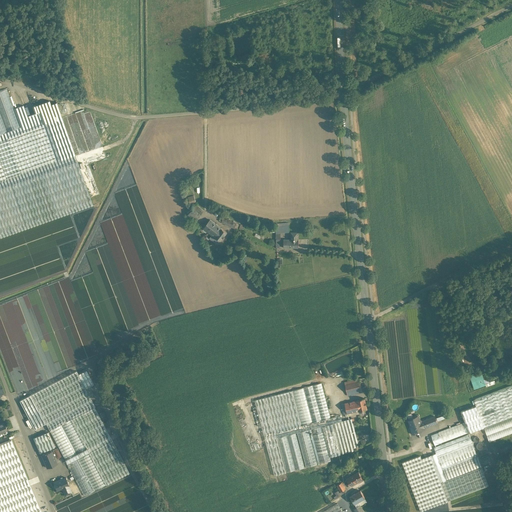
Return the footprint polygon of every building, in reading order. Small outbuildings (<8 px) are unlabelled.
[(0,134),(21,127),(14,109),(7,89),(0,91),(0,134)] [(49,100),(32,106),(35,113),(39,112),(44,124),(56,119),(55,116),(61,113),(57,102),(51,104),(49,100)] [(23,105),(14,109),(21,127),(30,123),(27,116),(23,105)] [(35,113),(27,116),(30,123),(21,127),(0,134),(0,181),(7,179),(20,174),(57,161),(44,124),(39,112),(35,113)] [(194,176),(182,183),(186,191),(189,190),(186,185),(195,179),(194,176)] [(126,191),(130,190),(132,194),(139,191),(136,184),(125,189),(126,191)] [(129,204),(130,206),(125,206),(124,188),(113,194),(125,218),(123,219),(128,229),(123,232),(125,236),(117,236),(123,248),(140,248),(141,287),(147,287),(147,285),(163,316),(186,304),(151,235),(147,235),(140,222),(140,212),(134,212),(129,204)] [(193,195),(188,197),(191,204),(197,202),(193,195)] [(196,205),(187,215),(194,222),(203,212),(200,209),(200,208),(196,205)] [(225,214),(216,210),(213,217),(222,222),(224,217),(225,214)] [(213,222),(207,217),(200,225),(214,236),(221,228),(213,222)] [(224,217),(222,222),(221,222),(231,227),(233,221),(224,217)] [(275,225),(276,239),(280,238),(280,232),(291,231),(291,224),(275,225)] [(214,236),(220,241),(227,232),(221,228),(214,236)] [(297,232),(291,232),(291,239),(283,239),(283,247),(298,247),(298,239),(297,239),(297,232)] [(82,276),(86,286),(88,285),(87,282),(89,281),(90,282),(92,282),(91,279),(95,278),(93,273),(82,276)] [(76,371),(19,401),(34,429),(46,423),(49,430),(60,425),(60,426),(72,420),(71,419),(83,412),(84,412),(94,407),(95,406),(86,389),(94,384),(86,370),(78,374),(76,371)] [(481,372),(470,376),(474,388),(485,384),(481,372)] [(360,381),(345,384),(347,395),(362,392),(360,381)] [(322,382),(255,400),(274,475),(331,460),(330,457),(354,451),(353,448),(359,446),(352,418),(342,421),(340,415),(331,417),(322,382)] [(476,405),(461,411),(464,422),(468,432),(468,433),(511,416),(511,385),(473,400),(476,405)] [(365,398),(353,401),(355,411),(367,409),(365,398)] [(353,401),(345,403),(347,413),(355,411),(353,401)] [(110,437),(94,407),(84,412),(100,443),(110,437)] [(98,441),(83,412),(71,419),(72,420),(86,448),(98,441)] [(417,415),(409,419),(412,428),(410,428),(412,434),(419,432),(418,430),(422,429),(422,428),(420,421),(417,415)] [(435,416),(420,421),(422,428),(437,422),(435,416)] [(511,417),(484,428),(489,442),(511,433),(511,417)] [(86,448),(72,420),(60,426),(75,454),(86,448)] [(464,422),(438,432),(442,442),(468,432),(464,422)] [(60,426),(60,425),(49,430),(65,459),(75,454),(60,426)] [(48,432),(33,438),(40,453),(55,447),(48,432)] [(438,432),(431,435),(435,445),(442,442),(438,432)] [(469,434),(434,447),(436,453),(421,458),(420,455),(402,462),(420,511),(489,485),(469,434)] [(28,480),(11,439),(0,443),(0,447),(15,485),(28,480)] [(112,440),(102,445),(119,477),(129,472),(112,440)] [(75,454),(65,459),(67,464),(89,452),(91,451),(101,446),(98,441),(86,448),(75,454)] [(510,444),(499,449),(502,456),(511,451),(511,448),(511,447),(510,444)] [(118,478),(101,446),(91,451),(108,483),(118,478)] [(0,447),(0,491),(15,485),(0,447)] [(52,451),(42,455),(47,467),(57,463),(52,451)] [(89,452),(67,464),(84,496),(106,484),(89,452)] [(358,471),(346,478),(351,485),(362,479),(358,471)] [(65,477),(53,482),(57,490),(63,488),(66,494),(72,492),(69,485),(65,477)] [(0,491),(0,497),(7,495),(18,491),(30,486),(28,480),(15,485),(0,491)] [(342,482),(337,485),(341,491),(345,488),(342,482)] [(40,511),(30,486),(18,491),(26,511),(40,511)] [(360,490),(350,496),(354,503),(356,507),(360,505),(358,501),(364,497),(360,490)] [(26,511),(18,491),(7,495),(13,511),(26,511)] [(13,511),(7,495),(0,497),(0,511),(13,511)] [(342,511),(337,503),(322,511),(342,511)]
